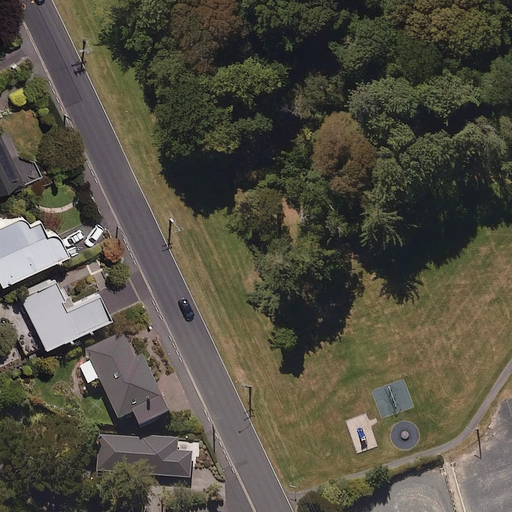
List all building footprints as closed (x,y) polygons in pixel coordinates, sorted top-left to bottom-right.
[(0,196),(22,186),(0,138),(0,196)] [(26,225),(20,211),(0,219),(0,282),(2,286),(69,256),(58,231),(47,236),(40,219),(26,225)] [(68,307),(55,279),(21,295),(46,350),(111,320),(99,292),(68,307)] [(140,365),(127,337),(92,354),(97,364),(83,370),(92,388),(104,382),(125,426),(138,419),(145,433),(176,419),(148,362),(140,365)] [(179,441),(102,438),(101,477),(194,480),(195,455),(179,455),(179,441)] [(428,499),(430,505),(441,501),(431,473),(420,477),(425,492),(419,494),(422,501),(428,499)] [(380,490),(386,504),(399,498),(402,504),(410,500),(408,495),(414,492),(408,479),(380,490)]
